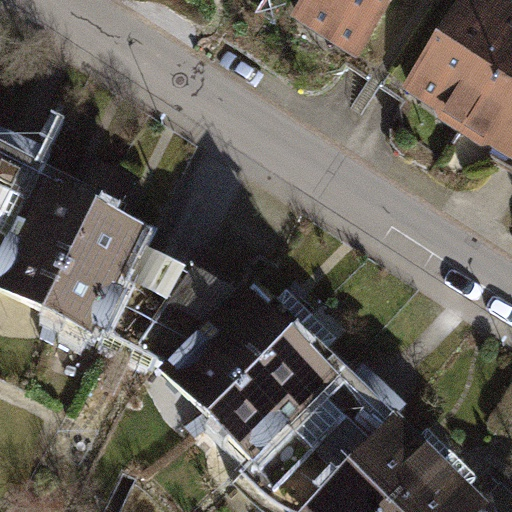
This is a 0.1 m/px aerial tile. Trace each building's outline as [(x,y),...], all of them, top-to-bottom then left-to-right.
[(392,0),(297,0),(289,14),(355,57),(392,0)] [(455,135),(511,47),(511,9),(495,0),(451,0),(396,90),(431,111),(431,118),(455,135)] [(511,47),(455,135),(478,149),(484,148),(511,163),(511,47)] [(140,218),(0,148),(0,292),(82,333),(86,325),(127,242),(140,218)] [(86,325),(192,379),(259,315),(127,242),(86,325)] [(472,511),(271,303),(259,315),(192,379),(178,392),(293,511),(472,511)]
